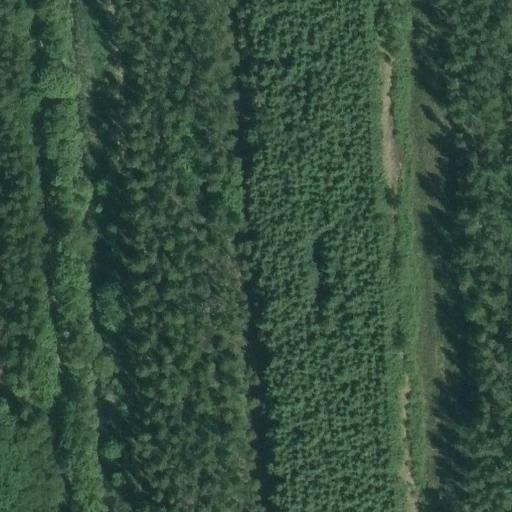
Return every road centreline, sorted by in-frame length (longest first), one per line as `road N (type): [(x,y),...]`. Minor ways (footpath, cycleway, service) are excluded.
road 1 (track): [(32,0),(65,511)]
road 2 (track): [(106,0),(137,511)]
